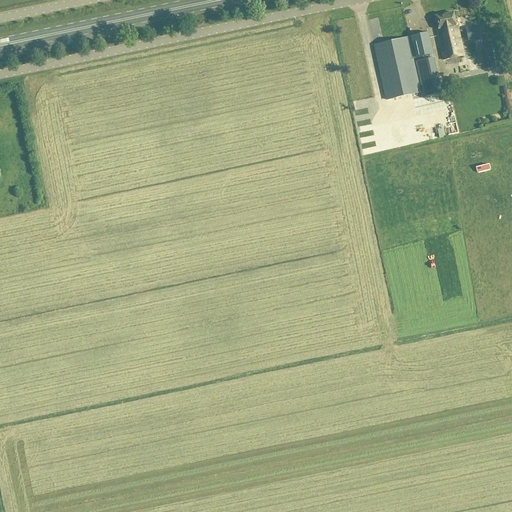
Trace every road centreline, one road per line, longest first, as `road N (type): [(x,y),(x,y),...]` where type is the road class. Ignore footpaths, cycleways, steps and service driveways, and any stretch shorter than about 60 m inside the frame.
road 1 (unclassified): [(0,75),(367,0)]
road 2 (primary): [(0,47),(223,0)]
